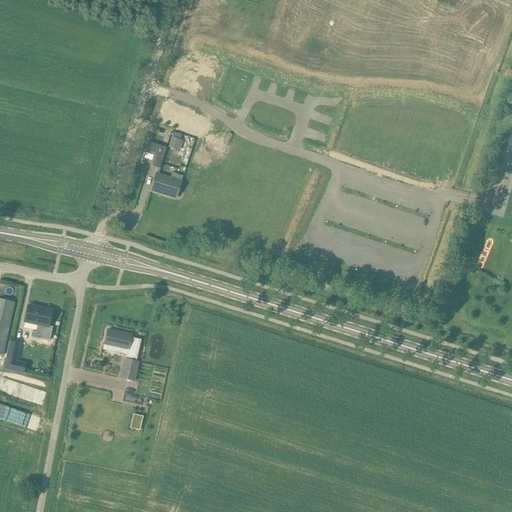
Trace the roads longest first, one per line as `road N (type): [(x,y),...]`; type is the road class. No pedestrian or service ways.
road 1 (secondary): [(511,380),(90,253)]
road 2 (unclassified): [(90,253),(174,0)]
road 3 (unclassified): [(41,511),(82,285)]
